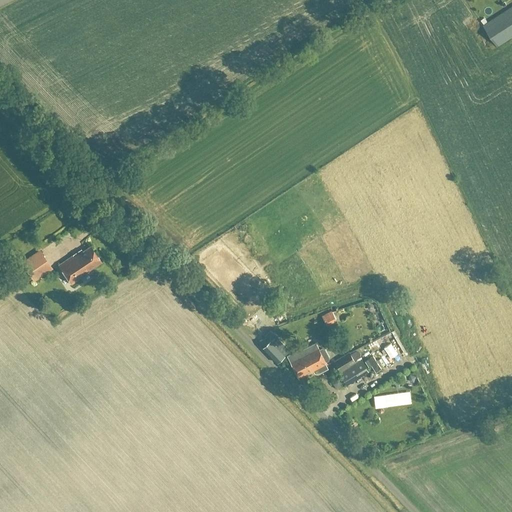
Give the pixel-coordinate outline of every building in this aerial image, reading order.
[(497,48),(511,37),(511,7),(483,26),(497,48)] [(89,270),(101,262),(90,247),(74,258),(72,256),(58,266),(71,285),(90,272),(89,270)] [(50,269),(39,253),(23,264),(34,280),(50,269)] [(333,310),(323,314),(327,324),(337,320),(333,310)] [(278,363),(290,352),(270,331),(258,343),(278,363)] [(314,372),(315,374),(318,374),(328,369),(326,366),(327,365),(318,348),(302,356),(302,355),(290,361),(299,380),(314,372)] [(341,372),(355,363),(349,353),(335,363),(341,372)] [(340,374),(347,385),(369,372),(362,361),(340,374)] [(369,374),(371,380),(380,377),(378,371),(369,374)]
